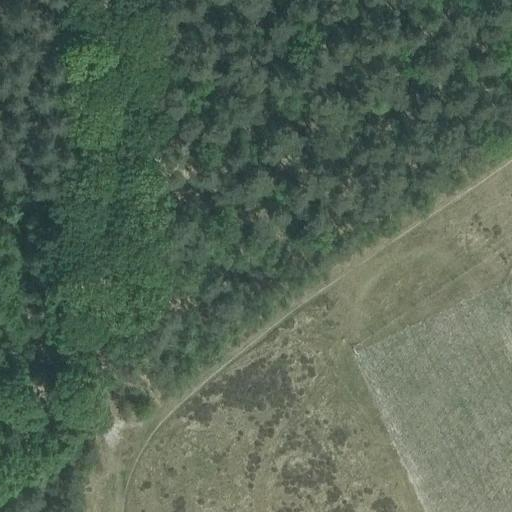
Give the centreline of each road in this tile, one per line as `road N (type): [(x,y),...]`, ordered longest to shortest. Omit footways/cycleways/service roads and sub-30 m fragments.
road 1 (track): [(511,138),(115,389)]
road 2 (track): [(118,0),(115,389)]
road 3 (track): [(115,389),(114,511)]
